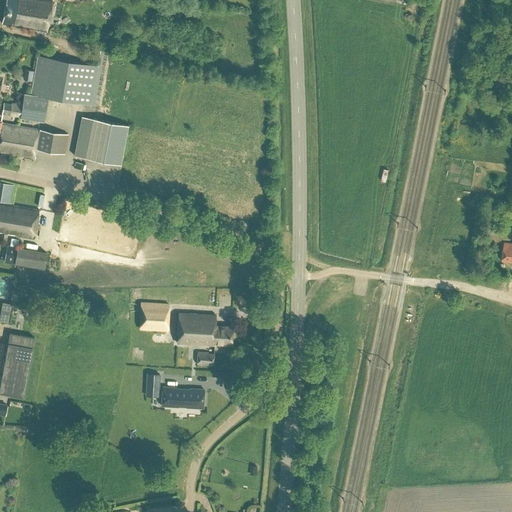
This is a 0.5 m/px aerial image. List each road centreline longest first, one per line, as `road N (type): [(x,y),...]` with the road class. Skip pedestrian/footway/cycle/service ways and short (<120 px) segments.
road 1 (residential): [(0,171),(219,227),(254,247),(277,276)]
road 2 (secondary): [(297,276),(293,0)]
road 3 (residential): [(190,511),(196,461),(208,441),(272,380),(277,276)]
road 4 (secondary): [(283,511),(297,276)]
road 5 (track): [(511,299),(337,270),(297,276)]
